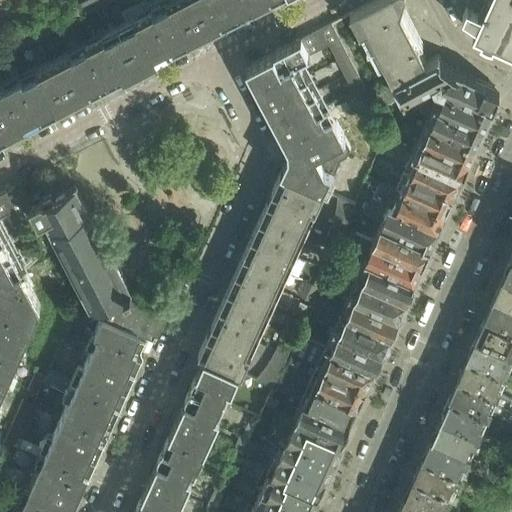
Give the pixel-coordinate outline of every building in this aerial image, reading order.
[(83,17),(115,0),(85,0),(77,5),(83,17)] [(257,7),(252,0),(173,0),(171,1),(192,41),(257,7)] [(427,59),(401,9),(403,0),(373,0),(351,11),(361,31),(367,27),(394,79),(440,55),(439,53),(427,59)] [(511,0),(469,0),(463,14),(478,24),(475,29),(474,32),(511,49),(511,0)] [(110,83),(192,41),(171,1),(161,7),(159,3),(147,10),(149,13),(128,24),(126,20),(127,20),(118,3),(113,6),(112,9),(117,18),(120,24),(114,27),(116,30),(96,41),(94,37),(88,40),(110,83)] [(99,13),(105,24),(112,20),(107,11),(104,10),(99,13)] [(0,59),(58,30),(52,18),(0,44),(0,59)] [(332,21),(301,37),(310,54),(330,44),(358,97),(368,92),(332,21)] [(110,83),(88,40),(82,44),(83,47),(64,57),(62,54),(61,54),(52,36),(47,39),(46,43),(51,52),(52,51),(55,58),(49,61),(50,64),(31,74),(29,71),(23,74),(45,117),(110,83)] [(320,99),(316,90),(312,84),(308,86),(299,68),(304,66),(300,59),(309,54),(300,38),(247,65),(280,129),(320,109),(316,101),(320,99)] [(33,47),(40,58),(47,54),(42,45),(38,44),(33,47)] [(495,86),(445,64),(440,55),(394,79),(372,92),(380,109),(402,96),(402,95),(409,91),(415,94),(435,84),(442,87),(491,109),(498,93),(500,88),(495,86)] [(0,140),(45,117),(23,74),(17,77),(19,81),(0,90),(0,140)] [(491,109),(442,87),(435,84),(415,94),(434,103),(484,125),(491,109)] [(484,125),(434,103),(427,119),(476,141),(484,125)] [(349,146),(344,135),(336,120),(332,122),(329,116),(324,118),(320,109),(280,129),(288,145),(287,147),(286,148),(286,149),(287,150),(287,151),(288,152),(289,153),(281,169),(322,187),(326,178),(330,179),(340,157),(346,153),(349,146)] [(156,132),(150,119),(142,123),(148,136),(156,132)] [(476,141),(427,119),(419,136),(469,158),(476,141)] [(469,158),(419,136),(412,152),(461,174),(469,158)] [(461,174),(412,152),(404,169),(454,191),(461,174)] [(278,292),(311,218),(324,188),(322,187),(281,169),(235,273),(278,292)] [(454,191),(404,169),(397,186),(446,208),(454,191)] [(446,208),(397,186),(396,187),(381,181),(375,196),(390,202),(389,204),(438,226),(446,208)] [(20,183),(0,193),(0,236),(3,235),(0,228),(0,216),(8,212),(15,224),(35,214),(35,213),(30,204),(20,183)] [(40,199),(30,204),(35,213),(35,214),(38,221),(45,217),(92,304),(104,309),(156,333),(167,307),(131,292),(133,290),(90,209),(89,210),(76,184),(53,196),(52,192),(40,198),(40,199)] [(338,195),(338,200),(337,204),(336,208),(335,213),(334,217),(333,221),(331,225),(330,229),(328,233),(340,239),(356,203),(338,195)] [(438,226),(389,204),(381,220),(431,242),(438,226)] [(431,242),(381,220),(373,239),(423,260),(431,242)] [(37,226),(31,229),(40,247),(47,243),(37,226)] [(346,245),(362,252),(369,238),(353,230),(346,245)] [(3,235),(0,236),(0,258),(12,252),(3,235)] [(423,260),(373,239),(365,256),(415,278),(423,260)] [(0,354),(16,362),(41,305),(12,252),(0,258),(0,354)] [(415,278),(365,256),(357,274),(407,296),(415,278)] [(511,275),(505,272),(496,292),(511,299),(511,275)] [(242,371),(267,316),(278,292),(235,273),(199,351),(205,353),(205,354),(240,370),(242,371)] [(407,296),(357,274),(349,292),(399,313),(407,296)] [(399,313),(349,292),(341,309),(391,331),(399,313)] [(511,299),(496,292),(487,313),(511,323),(511,299)] [(391,331),(341,309),(331,304),(323,321),(334,326),(384,348),(391,331)] [(121,400),(144,350),(148,340),(152,341),(156,333),(104,309),(95,328),(100,330),(77,380),(121,400)] [(511,347),(511,323),(487,313),(478,332),(511,347)] [(78,325),(71,322),(63,340),(70,343),(78,325)] [(384,348),(334,326),(326,343),(376,365),(384,348)] [(511,347),(478,332),(469,352),(508,369),(507,372),(511,373),(511,347)] [(376,365),(326,343),(325,345),(301,333),(293,350),(368,383),(376,365)] [(274,386),(290,350),(278,344),(277,348),(261,341),(252,362),(265,368),(262,372),(257,377),(257,378),(274,386)] [(368,383),(293,350),(285,368),(360,402),(368,383)] [(499,390),(507,372),(508,369),(469,352),(460,372),(499,390)] [(0,354),(0,396),(16,362),(0,354)] [(204,355),(191,385),(222,398),(227,385),(232,387),(240,370),(205,354),(204,355)] [(360,402),(285,368),(276,386),(302,398),(305,400),(351,420),(360,402)] [(36,371),(28,389),(37,393),(45,375),(36,371)] [(460,372),(451,392),(490,409),(499,390),(460,372)] [(90,469),(113,417),(121,400),(77,380),(46,449),(90,469)] [(216,412),(222,398),(191,385),(164,446),(194,459),(200,446),(205,448),(220,414),(216,412)] [(451,392),(443,411),(481,429),(490,409),(451,392)] [(351,420),(305,400),(297,417),(343,438),(351,420)] [(15,445),(29,410),(19,406),(7,434),(2,432),(0,437),(0,439),(4,442),(5,441),(15,445)] [(443,411),(434,431),(472,449),(481,429),(443,411)] [(30,435),(38,417),(29,414),(22,431),(30,435)] [(343,438),(297,417),(290,434),(336,455),(343,438)] [(244,450),(253,432),(244,428),(235,446),(244,450)] [(434,431),(425,451),(463,469),(472,449),(434,431)] [(336,455),(290,434),(282,451),(328,472),(336,455)] [(188,472),(194,459),(164,446),(137,506),(149,511),(170,511),(173,506),(178,508),(193,474),(188,472)] [(70,511),(90,469),(46,449),(23,500),(50,511),(70,511)] [(328,472),(282,451),(274,469),(320,490),(328,472)] [(416,472),(454,489),(461,492),(465,479),(460,477),(463,469),(425,451),(416,472)] [(320,490),(274,469),(270,467),(262,485),(312,508),(320,490)] [(416,472),(407,492),(446,509),(454,489),(416,472)] [(310,511),(312,508),(262,485),(254,502),(275,511),(310,511)] [(215,511),(225,492),(216,487),(206,508),(215,511)] [(407,492),(398,511),(444,511),(446,509),(407,492)] [(50,511),(23,500),(18,511),(50,511)] [(275,511),(254,502),(249,511),(275,511)]
